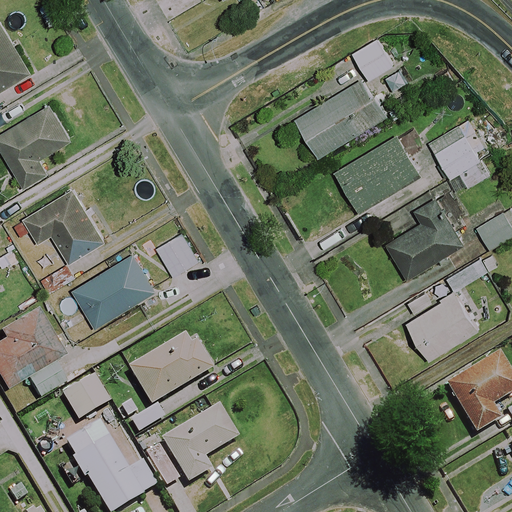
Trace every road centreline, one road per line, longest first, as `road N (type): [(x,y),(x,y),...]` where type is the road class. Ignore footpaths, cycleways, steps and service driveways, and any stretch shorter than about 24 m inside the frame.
road 1 (residential): [(171,111),(375,451)]
road 2 (tertiary): [(171,111),(345,11),(385,0)]
road 3 (tertiary): [(105,0),(171,111)]
